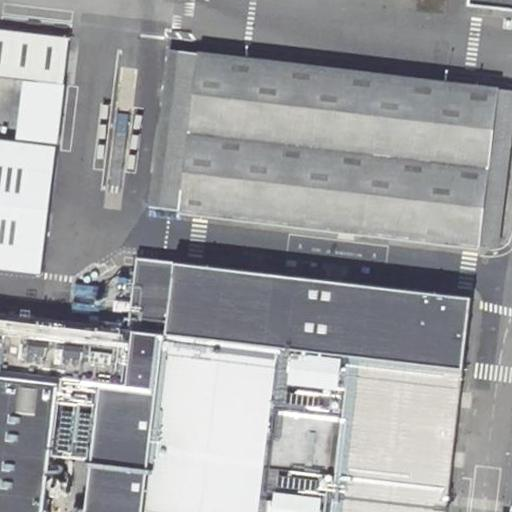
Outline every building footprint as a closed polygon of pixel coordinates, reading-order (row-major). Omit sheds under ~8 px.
[(511,0),(468,0),(468,4),(511,9),(511,0)] [(69,39),(0,30),(0,78),(24,81),(64,86),(69,39)] [(169,49),(151,205),(180,209),(199,52),(169,49)] [(199,52),(180,209),(481,244),(499,88),(199,52)] [(24,81),(17,141),(57,145),(64,86),(24,81)] [(56,148),(0,141),(0,269),(41,275),(56,148)] [(446,511),(472,296),(137,256),(129,328),(0,312),(0,511),(46,511),(54,454),(58,416),(98,421),(93,459),(87,511),(446,511)] [(58,416),(54,454),(93,459),(98,421),(58,416)]
